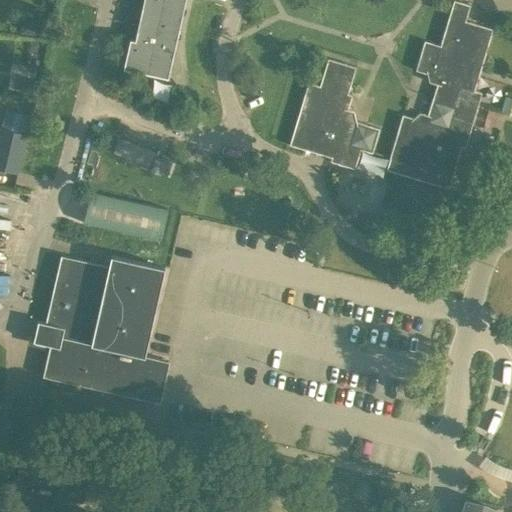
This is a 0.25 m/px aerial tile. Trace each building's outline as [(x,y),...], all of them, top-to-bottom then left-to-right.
[(147,74),(168,79),(185,0),(143,0),(135,40),(130,39),(123,69),(147,74)] [(414,117),(403,114),(390,157),(387,169),(449,188),(462,146),(466,147),(482,92),(474,90),(493,28),(466,20),(470,4),(455,0),(453,0),(440,45),(425,40),(416,70),(427,73),(429,81),(437,84),(428,114),(420,112),(414,117)] [(20,34),(35,36),(37,21),(22,19),(20,34)] [(332,157),(331,161),(355,168),(361,149),(372,152),(380,128),(356,121),(354,111),(348,109),(352,94),(348,93),(356,66),(328,58),(320,85),(308,82),(290,144),(332,157)] [(152,76),(148,95),(163,98),(165,86),(158,85),(160,78),(152,76)] [(23,81),(23,94),(37,94),(37,81),(23,81)] [(134,157),(139,143),(120,135),(115,150),(134,157)] [(24,144),(0,138),(0,176),(16,180),(17,173),(24,144)] [(152,164),(157,150),(139,143),(134,157),(152,164)] [(84,221),(161,239),(167,208),(91,191),(84,221)] [(378,218),(360,212),(356,225),(373,231),(378,218)] [(33,341),(50,344),(43,376),(160,403),(170,361),(145,355),(165,267),(111,255),(109,266),(61,255),(46,322),(38,320),(33,341)] [(64,472),(59,499),(114,509),(119,481),(64,472)] [(495,511),(497,509),(490,507),(467,500),(463,511),(495,511)]
